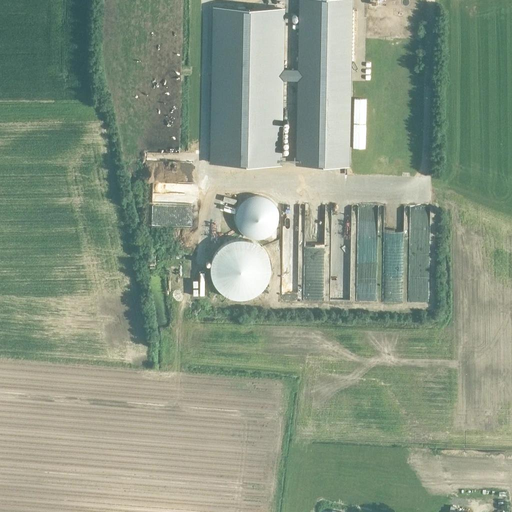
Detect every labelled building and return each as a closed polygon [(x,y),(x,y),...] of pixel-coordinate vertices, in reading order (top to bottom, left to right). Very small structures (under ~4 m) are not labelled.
[(299,79),(297,156),(345,157),(349,9),(348,7),(347,5),(346,3),(344,2),(343,0),(342,0),(301,0),(301,14),(298,14),(297,23),(300,23),(299,69),(279,68),(281,8),(215,6),(211,161),(277,163),(279,79),(299,79)] [(281,49),(290,51),(292,42),(283,40),(281,49)] [(237,224),(240,229),(246,234),(252,236),(259,236),(266,234),(272,230),(276,225),(278,218),(278,211),(276,204),(272,199),(266,195),(259,193),(252,193),(245,195),(240,200),(237,205),(235,211),(235,218),(237,224)] [(263,284),(267,273),(267,261),(262,250),(253,242),(242,238),(231,238),(220,243),(212,252),(208,263),(208,274),(213,285),(221,293),(232,297),(244,297),(255,292),(263,284)] [(333,297),(333,286),(296,285),(296,297),(333,297)] [(484,488),(471,489),(472,497),(485,496),(484,488)]
